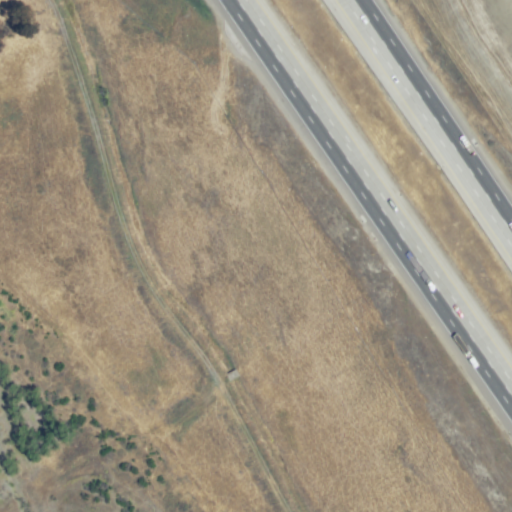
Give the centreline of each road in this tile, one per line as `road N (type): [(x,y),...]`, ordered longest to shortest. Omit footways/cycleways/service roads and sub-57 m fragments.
road 1 (track): [(48,0),(129,247),(209,368),(287,511)]
road 2 (motorway): [(236,0),(511,399)]
road 3 (motorway): [(511,235),(352,0)]
